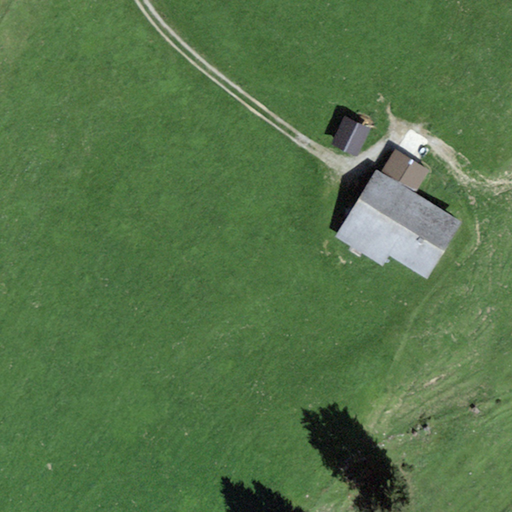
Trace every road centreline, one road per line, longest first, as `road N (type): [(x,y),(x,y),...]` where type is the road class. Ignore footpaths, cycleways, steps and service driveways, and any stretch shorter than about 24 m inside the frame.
road 1 (track): [(346,169),(230,89),(176,44),(141,0)]
road 2 (track): [(346,169),(358,169),(389,139),(413,135),(473,183),(511,183)]
